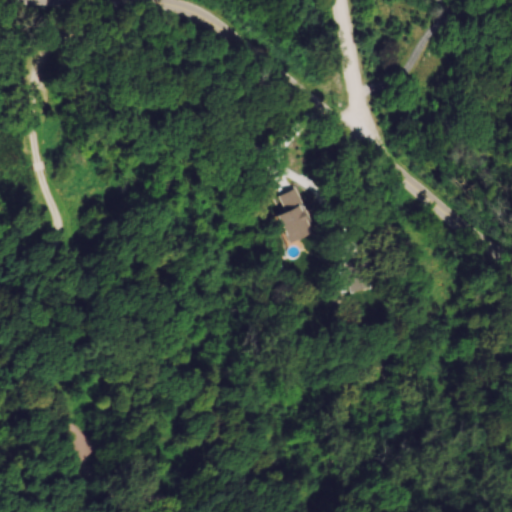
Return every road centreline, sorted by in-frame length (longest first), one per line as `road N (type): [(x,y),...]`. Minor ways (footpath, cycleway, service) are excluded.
road 1 (residential): [(511,259),(198,14),(100,0)]
road 2 (residential): [(365,144),(341,0)]
